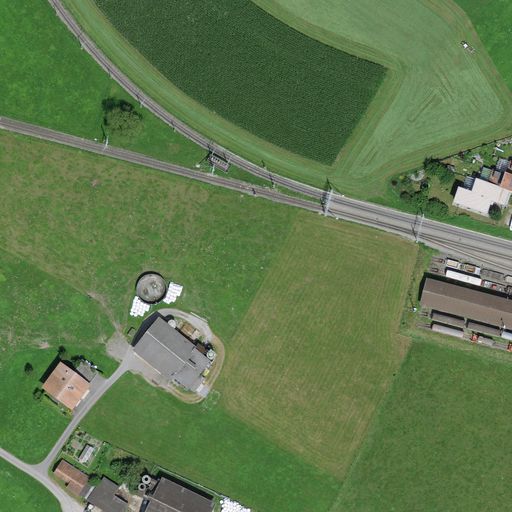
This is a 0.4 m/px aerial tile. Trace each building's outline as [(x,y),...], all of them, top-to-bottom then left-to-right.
[(508,192),(511,192),(511,177),(508,176),(495,172),(490,185),(508,191),(508,192)] [(490,200),(504,204),(508,192),(508,191),(490,185),(477,181),(473,194),(460,189),(455,203),(486,213),(490,200)] [(136,291),(138,296),(141,301),(146,304),(152,305),(158,303),(163,300),(166,295),(167,289),(165,283),(162,279),(157,276),(151,275),(145,276),(140,280),(137,285),(136,291)] [(511,327),(511,303),(428,282),(422,304),(511,327)] [(138,349),(160,365),(156,370),(161,373),(165,369),(189,388),(210,361),(159,321),(138,349)] [(72,377),(61,369),(48,387),(71,404),(95,372),(83,363),(72,377)] [(61,463),(54,473),(70,483),(67,488),(78,495),(87,480),(61,463)] [(104,479),(90,501),(107,511),(124,511),(128,506),(113,496),(118,488),(104,479)] [(162,485),(148,511),(209,511),(211,509),(162,485)]
